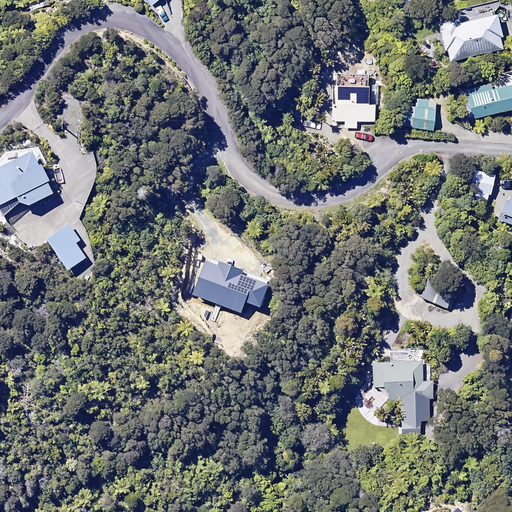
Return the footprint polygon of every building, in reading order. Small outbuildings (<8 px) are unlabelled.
[(455,19),(434,25),(441,54),(443,53),(446,65),(501,51),(498,39),(501,37),(495,14),(456,24),(455,19)] [(490,84),(462,91),(470,120),(511,109),(511,85),(491,91),(490,84)] [(329,105),(329,121),(343,121),(343,128),(355,128),(355,123),(373,123),(373,105),(367,105),(366,86),(334,86),(334,105),(329,105)] [(403,107),(401,127),(432,131),(435,102),(415,100),(414,108),(403,107)] [(0,206),(15,199),(18,204),(28,208),(52,197),(45,183),(47,182),(40,168),(37,169),(30,154),(0,168),(0,206)] [(484,203),(493,175),(473,169),(464,197),(484,203)] [(511,193),(504,196),(496,220),(511,225),(511,193)] [(68,226),(45,241),(66,272),(85,260),(75,245),(79,243),(68,226)] [(426,282),(420,296),(442,306),(448,292),(426,282)] [(420,360),(370,364),(372,389),(386,402),(399,401),(402,438),(417,436),(415,415),(436,413),(433,377),(422,378),(420,360)]
